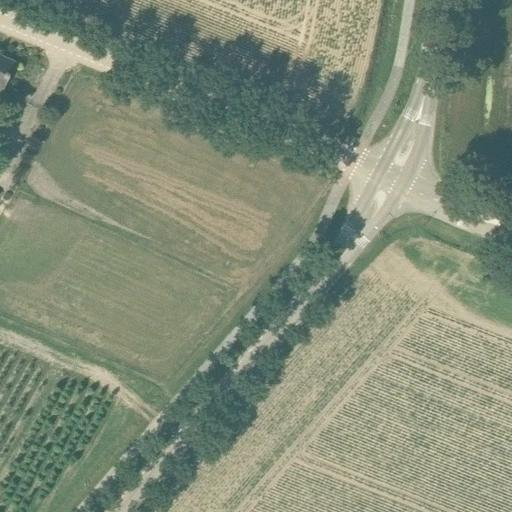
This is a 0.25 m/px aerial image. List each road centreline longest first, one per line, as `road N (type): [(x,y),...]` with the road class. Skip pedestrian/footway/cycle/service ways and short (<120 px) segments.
road 1 (tertiary): [(119,511),(354,240),(393,181)]
road 2 (unclassified): [(393,181),(0,13)]
road 3 (tertiary): [(393,181),(417,136),(439,0)]
road 4 (unclassified): [(511,226),(393,181)]
